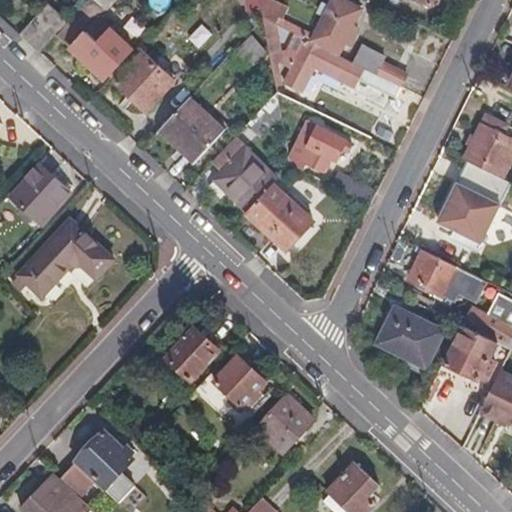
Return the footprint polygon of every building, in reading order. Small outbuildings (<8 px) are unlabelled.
[(132,50),(99,18),(115,0),(90,0),(68,25),(57,36),(104,80),(132,50)] [(337,56),(360,10),(340,0),(332,0),(329,7),(324,18),(314,38),(279,20),(281,15),(261,5),(264,21),(296,36),(337,56)] [(324,18),(329,7),(321,3),(315,14),(324,18)] [(57,36),(68,25),(48,6),(19,36),(39,54),(57,36)] [(281,54),(277,31),(266,33),(270,56),(281,54)] [(253,66),(267,50),(251,35),(236,51),(253,66)] [(282,63),(281,65),(292,71),(285,84),(301,93),(315,67),(354,87),(356,83),(373,92),(392,102),(400,86),(380,77),(363,69),(354,64),(337,56),(296,36),(287,53),(282,63)] [(406,74),(383,62),(384,61),(362,50),(354,64),(363,69),(380,77),(400,86),(406,74)] [(146,113),(175,83),(143,53),(115,83),(146,113)] [(282,86),(277,64),(282,63),(287,53),(281,54),(270,56),(276,87),(282,86)] [(282,121),(277,92),(247,124),(260,135),(272,121),(282,121)] [(221,135),(187,102),(158,133),(192,165),(221,135)] [(486,115),(464,160),(467,161),(500,177),(511,152),(511,138),(505,135),(509,127),(486,115)] [(351,143),(307,121),(288,158),(290,166),(302,172),(306,164),(323,173),(330,159),(335,162),(341,150),(346,153),(351,143)] [(388,142),(392,134),(378,127),(374,135),(388,142)] [(277,180),(244,150),(215,181),(249,211),(273,185),(277,180)] [(478,250),(510,182),(500,177),(467,161),(438,222),(462,233),(458,240),(478,250)] [(50,217),(71,193),(40,164),(19,188),(50,217)] [(369,206),(375,192),(337,173),(330,186),(369,206)] [(312,221),(273,185),(249,211),(247,213),(286,250),(312,221)] [(116,254),(73,214),(22,270),(25,273),(34,281),(44,291),(71,262),(83,257),(99,272),(116,254)] [(474,303),(485,282),(422,250),(407,280),(453,303),(458,294),(474,303)] [(34,281),(25,273),(20,278),(28,287),(34,281)] [(473,307),(465,322),(511,345),(511,302),(499,296),(489,315),(473,307)] [(426,370),(445,332),(395,307),(376,345),(426,370)] [(489,358),(494,348),(508,355),(510,350),(463,327),(445,363),(478,379),(480,376),(486,379),(495,362),(489,358)] [(219,350),(196,329),(168,358),(191,380),(219,350)] [(262,395),(271,386),(243,360),(219,385),(247,411),(252,405),(257,409),(266,399),(262,395)] [(511,423),(511,377),(500,371),(481,411),(497,420),(499,416),(510,422),(511,423)] [(284,453),(314,420),(287,396),(257,428),(284,453)] [(510,422),(499,416),(497,420),(508,425),(510,422)] [(151,439),(141,430),(134,437),(143,447),(151,439)] [(134,487),(120,474),(132,461),(104,434),(60,479),(80,498),(96,482),(118,503),(134,487)] [(368,498),(378,487),(354,465),(329,492),(351,511),(367,511),(375,504),(368,498)] [(88,511),(89,511),(52,476),(20,510),(22,511),(88,511)] [(230,511),(214,511),(202,497),(192,505),(197,511),(240,511),(235,507),(230,511)] [(276,511),(260,497),(246,511),(276,511)]
